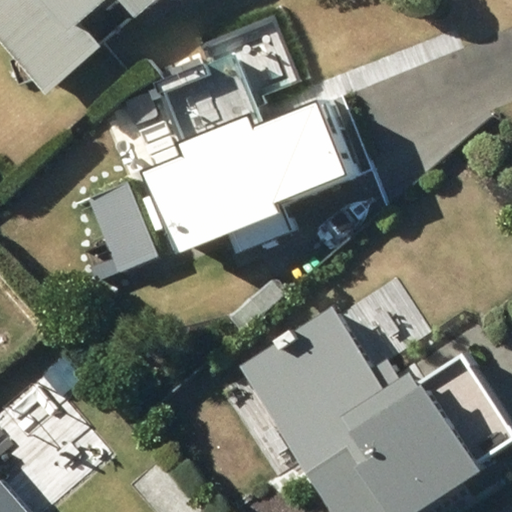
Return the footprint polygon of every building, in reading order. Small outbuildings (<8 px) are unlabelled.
[(0,0),(0,51),(39,97),(99,45),(79,21),(102,0),(107,0),(127,22),(151,0),(160,0),(163,3),(166,0),(0,0)] [(174,146),(166,149),(171,160),(131,176),(166,262),(222,239),(228,254),(286,230),(276,208),(356,175),(326,99),(258,126),(230,55),(150,87),(174,146)] [(157,258),(127,181),(89,196),(119,273),(157,258)] [(326,309),(236,367),(326,511),(445,511),(470,496),(462,483),(472,477),(467,469),(509,441),(456,360),(409,391),(400,378),(395,381),(382,362),(375,367),(350,328),(342,333),(326,309)] [(31,511),(0,476),(0,511),(31,511)]
